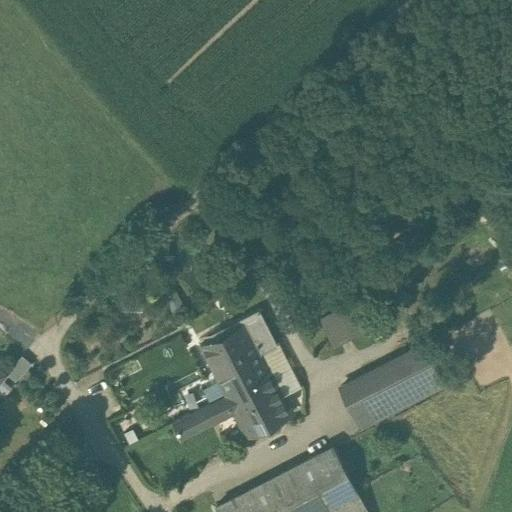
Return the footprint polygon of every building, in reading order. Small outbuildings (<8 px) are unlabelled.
[(318,314),(329,342),(360,330),(349,302),(318,314)] [(261,350),(245,319),(198,344),(214,374),(261,350)] [(421,346),(335,389),(358,435),(444,392),(421,346)] [(277,381),(261,350),(214,374),(230,405),(277,381)] [(293,412),(277,381),(230,405),(246,436),(293,412)] [(362,511),(330,449),(214,508),(216,511),(362,511)]
